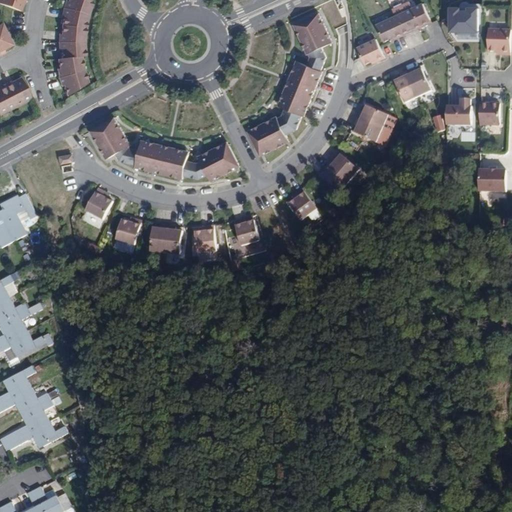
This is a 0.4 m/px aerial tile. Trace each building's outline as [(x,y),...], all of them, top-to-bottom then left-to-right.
[(26,0),(0,0),(0,1),(0,5),(20,13),(23,2),(25,3),(26,0)] [(71,0),(72,0),(71,3),(68,2),(66,1),(63,9),(62,16),(64,17),(67,17),(67,20),(64,19),(62,26),(62,32),(65,33),(65,36),(62,35),(59,35),(58,43),(59,51),(62,50),(64,50),(65,53),(62,53),(62,59),(58,60),(59,67),(62,66),(62,69),(59,69),(57,70),(59,79),(61,87),(63,86),(66,85),(67,88),(64,89),(67,96),(88,84),(84,71),(82,57),(86,57),(86,43),(86,29),(89,16),(94,3),(90,1),(90,0),(71,0)] [(421,0),(414,0),(393,10),(404,36),(411,32),(408,28),(430,18),(421,0)] [(462,6),(450,6),(450,32),(478,32),(478,8),(467,8),(467,10),(462,10),(462,6)] [(404,36),(393,10),(376,18),(385,38),(392,35),(395,34),(397,39),(404,36)] [(326,58),(322,48),(330,44),(329,41),(331,40),(321,17),(318,18),(317,15),(296,25),(297,28),(295,29),(306,52),(308,51),(310,54),(309,54),(311,58),(307,66),(299,63),(298,66),(295,65),(279,103),(282,104),(281,108),(285,109),(282,117),(278,119),(275,121),(274,119),(251,130),(252,133),(249,134),(259,155),(262,153),(264,155),(287,144),(285,141),(288,140),(286,135),(297,130),(302,116),(304,113),(305,114),(322,75),(320,75),(321,71),(326,58)] [(411,32),(421,28),(419,23),(408,28),(411,32)] [(0,56),(6,53),(5,50),(12,46),(2,24),(0,25),(0,56)] [(511,52),(511,32),(511,30),(490,30),(489,52),(498,52),(511,52)] [(380,47),(373,33),(356,41),(366,61),(373,58),(375,57),(378,61),(385,58),(380,47)] [(415,71),(412,66),(406,69),(418,95),(434,88),(424,67),(418,70),(415,71)] [(403,102),(418,95),(406,69),(400,72),(402,77),(400,79),(394,81),(403,102)] [(16,107),(32,99),(22,78),(13,84),(12,82),(5,85),(16,107)] [(0,115),(16,107),(5,85),(0,87),(0,115)] [(462,100),(462,106),(447,106),(447,125),(472,126),(473,100),(462,100)] [(500,125),(500,104),(481,103),(480,125),(500,125)] [(361,119),(386,131),(394,114),(373,105),(370,111),(369,114),(364,112),(361,119)] [(446,129),(442,115),(434,118),(438,132),(446,129)] [(108,156),(110,159),(117,155),(121,162),(140,166),(139,169),(180,179),(181,176),(184,177),(184,176),(199,180),(208,175),(210,180),(213,178),(215,181),(238,169),(236,166),(239,165),(229,145),(226,146),(225,144),(202,155),(203,158),(200,160),(201,162),(198,164),(188,161),(189,155),(186,154),(187,151),(146,141),(145,144),(142,143),(140,151),(131,149),(130,147),(129,147),(128,144),(130,143),(117,121),(115,122),(113,119),(94,130),(95,133),(93,135),(106,157),(108,156)] [(379,147),(386,131),(361,119),(358,126),(363,128),(362,131),(359,138),(379,147)] [(59,153),(62,164),(75,162),(73,150),(59,153)] [(331,165),(353,184),(364,171),(347,156),(343,161),(340,164),(336,160),(331,165)] [(342,196),(353,184),(331,165),(327,170),(332,174),(330,177),(325,181),(342,196)] [(506,171),(479,170),(479,192),(506,192),(506,171)] [(102,198),(105,193),(97,190),(85,217),(103,224),(112,203),(105,200),(102,198)] [(301,201),(298,203),(291,207),(306,226),(313,220),(320,215),(321,215),(304,191),(297,196),(301,201)] [(0,211),(0,220),(12,243),(26,235),(16,215),(22,212),(28,222),(35,219),(22,196),(15,199),(15,197),(0,205),(0,209),(1,211),(0,211)] [(325,220),(320,215),(313,220),(316,224),(319,225),(325,220)] [(0,248),(12,243),(0,220),(0,248)] [(142,225),(135,222),(133,228),(129,226),(122,224),(115,246),(133,252),(142,225)] [(246,227),(244,222),(237,224),(244,252),(263,247),(257,224),(249,226),(246,227)] [(148,256),(166,258),(169,229),(161,228),(161,234),(158,234),(150,233),(148,256)] [(169,229),(166,258),(184,260),(187,237),(179,236),(176,236),(177,230),(169,229)] [(215,232),(207,233),(207,239),(204,239),(197,239),(199,263),(218,261),(215,232)] [(91,244),(88,250),(97,254),(100,248),(91,244)] [(26,253),(20,256),(23,263),(30,259),(26,253)] [(0,301),(7,298),(5,296),(1,289),(10,284),(11,283),(8,278),(0,281),(0,301)] [(1,289),(5,296),(14,291),(10,284),(1,289)] [(7,298),(0,301),(0,324),(26,311),(23,305),(19,306),(14,299),(8,301),(7,298)] [(26,311),(0,324),(0,332),(2,337),(0,337),(0,345),(25,333),(19,324),(29,318),(26,311)] [(25,333),(0,345),(0,351),(2,351),(4,355),(9,364),(15,361),(13,359),(43,345),(49,342),(46,335),(30,343),(25,333)] [(13,359),(15,361),(44,347),(43,345),(13,359)] [(0,397),(0,405),(29,390),(24,379),(34,374),(31,368),(1,383),(6,394),(0,397)] [(29,390),(0,405),(0,413),(13,406),(18,417),(48,402),(45,396),(34,400),(29,390)] [(48,402),(18,417),(24,428),(0,440),(0,444),(1,447),(46,423),(41,413),(51,408),(48,402)] [(46,423),(1,447),(3,450),(5,453),(31,440),(36,450),(69,433),(67,426),(51,433),(46,423)] [(43,495),(38,488),(36,490),(32,492),(43,511),(62,511),(56,499),(51,491),(43,495)] [(43,511),(32,492),(30,493),(25,495),(31,506),(33,509),(27,511),(43,511)] [(63,496),(56,499),(62,511),(64,511),(70,509),(63,496)]
